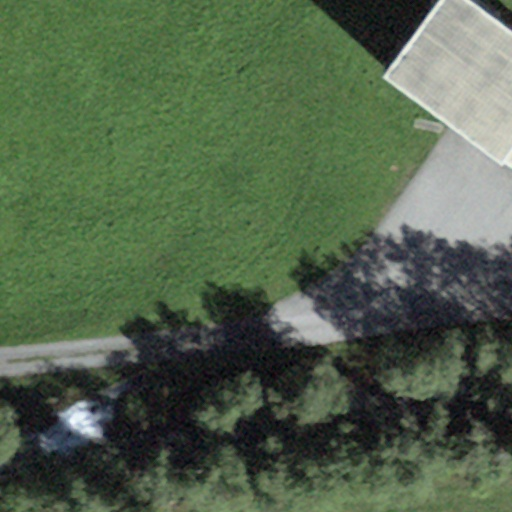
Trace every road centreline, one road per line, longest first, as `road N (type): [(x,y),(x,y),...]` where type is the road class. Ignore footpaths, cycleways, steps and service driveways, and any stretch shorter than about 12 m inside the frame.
road 1 (track): [(511,301),(0,367)]
road 2 (track): [(511,497),(384,511)]
